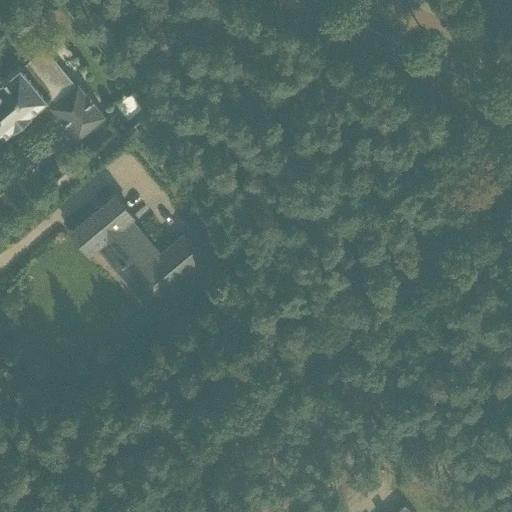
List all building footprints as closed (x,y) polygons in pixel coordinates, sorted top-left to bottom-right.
[(77,136),(103,114),(77,82),(72,86),(54,64),(33,82),(19,65),(0,81),(0,134),(12,124),(13,125),(29,111),(45,97),(44,95),(47,92),(55,101),(50,105),(77,136)] [(394,183),(386,190),(395,198),(402,191),(394,183)] [(131,214),(115,195),(72,231),(88,250),(102,239),(122,263),(117,267),(148,304),(203,257),(184,234),(159,255),(127,217),(131,214)] [(215,260),(202,271),(210,280),(222,270),(215,260)] [(412,511),(385,482),(364,500),(374,511),(412,511)]
